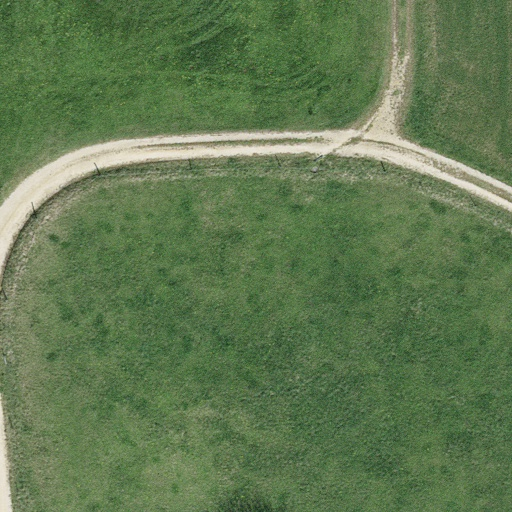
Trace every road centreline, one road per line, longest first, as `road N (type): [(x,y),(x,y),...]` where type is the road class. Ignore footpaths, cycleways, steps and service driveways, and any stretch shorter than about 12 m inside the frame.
road 1 (track): [(0,232),(58,172),(168,147),(383,144)]
road 2 (track): [(383,144),(511,213)]
road 3 (track): [(388,0),(383,144)]
